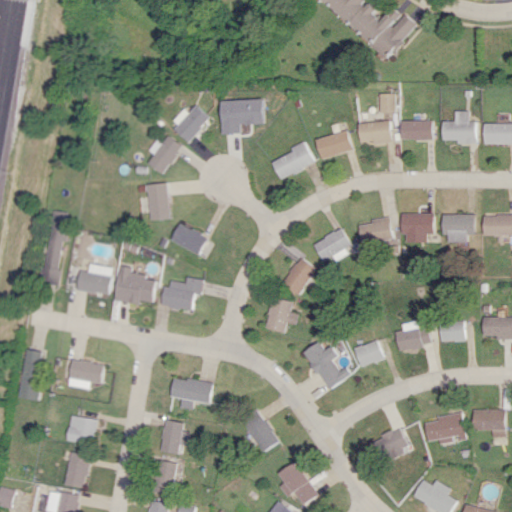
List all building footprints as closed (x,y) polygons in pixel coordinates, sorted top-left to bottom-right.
[(326,0),(389,57),(419,24),(406,13),(399,21),(390,13),(383,21),(375,13),(378,10),(367,1),(368,0),(326,0)] [(395,93),(380,93),(380,112),(395,112),(395,93)] [(242,133),(242,124),(266,123),(265,99),(223,101),(224,134),(242,133)] [(191,141),(212,118),(197,105),(190,112),(185,108),(172,123),(191,141)] [(442,139),(456,139),(456,143),(476,142),(475,120),(469,121),(468,110),(455,111),(455,121),(442,121),(442,139)] [(433,120),(402,120),(401,139),(432,139),(433,120)] [(391,141),(390,121),(359,122),(360,142),(391,141)] [(511,122),(483,123),(484,144),(511,143),(511,122)] [(316,139),(322,158),(353,149),(347,129),(316,139)] [(166,174),(184,145),(169,135),(163,144),(157,140),(150,151),(155,154),(149,163),(166,174)] [(273,161),(281,178),(315,163),(305,141),(292,147),(294,151),(273,161)] [(153,220),(173,218),(169,182),(148,185),(153,220)] [(69,212),(53,211),(45,284),(62,285),(69,212)] [(427,242),(427,234),(434,234),(434,213),(402,212),(401,233),(406,233),(406,241),(427,242)] [(442,214),(443,234),(448,234),(448,242),(467,241),(467,234),(475,234),(474,214),(442,214)] [(511,214),(483,215),(483,235),(511,234),(511,214)] [(393,239),(390,217),(371,219),(371,223),(359,225),(361,243),(393,239)] [(210,238),(182,223),(173,239),(201,255),(210,238)] [(353,248),(343,228),(314,242),(323,261),(333,255),(334,257),(353,248)] [(298,294),(316,268),(300,256),(282,283),(298,294)] [(114,267),(91,263),(89,272),(82,271),(79,289),(109,296),(114,267)] [(116,301),(141,304),(142,301),(155,302),(157,280),(148,279),(148,274),(132,272),(133,267),(120,265),(116,301)] [(168,279),(164,305),(194,310),(196,293),(203,294),(205,279),(188,277),(187,282),(168,279)] [(265,327),(284,332),(287,322),(295,324),(298,313),(290,311),(293,301),(273,296),(265,327)] [(483,337),(511,337),(511,316),(483,316),(483,337)] [(394,331),(398,351),(431,343),(427,326),(418,328),(417,320),(402,323),(403,330),(394,331)] [(440,341),(464,340),(464,320),(439,321),(440,341)] [(353,348),(361,367),(383,358),(376,339),(353,348)] [(328,389),(350,373),(344,365),(338,370),(331,359),(337,355),(330,345),(324,349),(318,341),(302,352),(328,389)] [(19,396),(36,400),(47,353),(30,349),(19,396)] [(91,381),(101,383),(104,364),(73,358),(68,385),(89,389),(91,381)] [(215,382),(174,376),(171,396),(182,398),(180,407),(193,409),(195,401),(211,403),(215,382)] [(506,409),(474,409),(473,429),(492,430),(492,436),(505,436),(506,409)] [(280,439),(259,412),(242,425),(264,452),(280,439)] [(426,422),(429,440),(439,439),(440,442),(459,439),(459,440),(467,438),(463,412),(437,416),(437,420),(426,422)] [(68,440),(94,442),(95,417),(69,416),(68,440)] [(184,422),(164,420),(160,451),(179,454),(180,444),(188,445),(190,431),(183,431),(184,422)] [(371,439),(380,461),(411,450),(403,428),(371,439)] [(88,454),(69,452),(65,485),(85,487),(88,454)] [(171,494),(178,463),(159,459),(153,490),(171,494)] [(286,482),(281,485),(288,496),(295,491),(304,504),(319,494),(296,461),(279,472),(286,482)] [(440,511),(450,511),(458,500),(448,494),(451,488),(436,479),(433,485),(424,479),(414,496),(440,511)] [(0,486),(0,505),(11,508),(16,490),(0,486)] [(54,511),(76,511),(78,494),(49,491),(47,511),(54,511)] [(168,511),(170,503),(151,500),(148,511),(168,511)] [(270,511),(295,511),(277,501),(270,511)] [(463,511),(498,511),(466,503),(463,511)]
